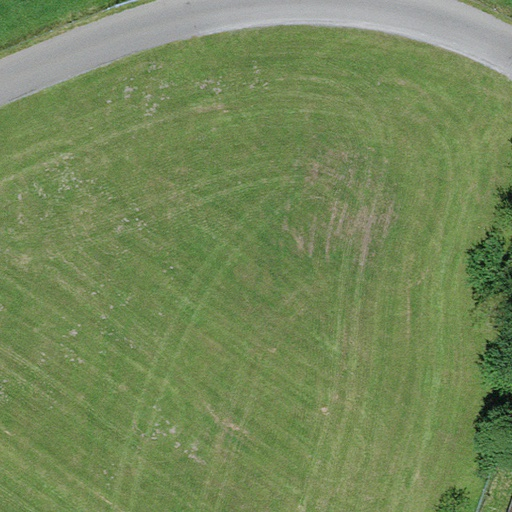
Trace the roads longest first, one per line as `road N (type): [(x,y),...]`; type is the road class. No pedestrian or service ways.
road 1 (residential): [(268,0),(159,21),(0,82)]
road 2 (residential): [(511,52),(404,8),(322,0)]
